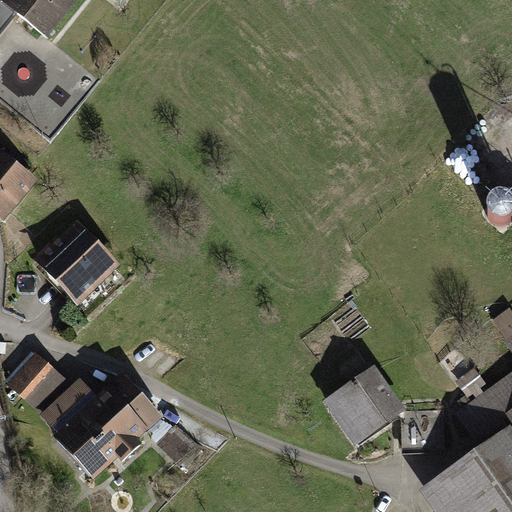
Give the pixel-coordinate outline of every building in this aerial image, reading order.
[(0,0),(18,15),(47,39),(48,38),(47,37),(77,0),(0,0)] [(0,0),(0,36),(18,15),(0,0)] [(0,150),(0,217),(5,221),(38,181),(0,150)] [(76,220),(35,260),(78,305),(120,266),(76,220)] [(511,311),(510,309),(492,322),(506,341),(504,342),(511,353),(511,372),(488,390),(474,369),(455,382),(466,396),(451,406),(456,413),(454,414),(478,449),(508,428),(501,418),(511,410),(511,311)] [(37,357),(9,386),(35,412),(64,384),(37,357)] [(324,401),(355,446),(402,414),(370,368),(324,401)] [(55,441),(92,478),(158,414),(122,377),(94,404),(75,384),(42,416),(61,435),(55,441)] [(511,410),(501,418),(508,428),(511,433),(511,410)] [(420,422),(423,451),(447,449),(443,420),(420,422)] [(511,511),(511,433),(508,428),(478,449),(427,485),(417,492),(430,511),(511,511)]
